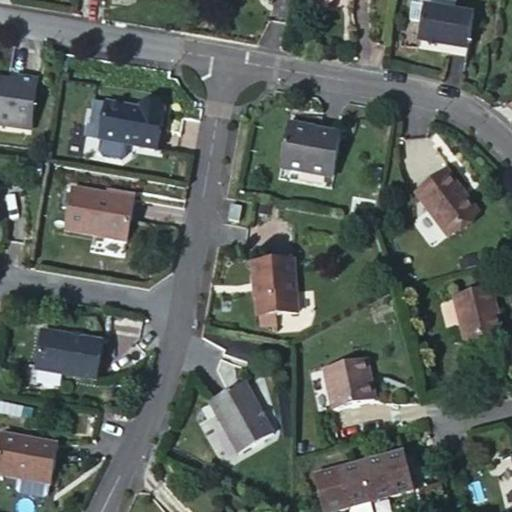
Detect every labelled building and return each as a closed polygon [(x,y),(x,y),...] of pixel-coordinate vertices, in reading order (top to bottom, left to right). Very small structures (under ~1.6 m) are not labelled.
[(416,44),(464,57),(476,16),(456,10),(459,0),(415,0),(412,14),(424,17),(416,44)] [(17,82),(0,79),(0,124),(31,129),(38,79),(18,77),(17,82)] [(100,139),(157,150),(164,111),(143,106),(142,111),(107,105),(100,139)] [(315,135),(316,129),(289,125),(281,167),(334,177),(340,140),(315,135)] [(341,134),(316,129),(315,135),(340,140),(341,134)] [(447,172),(416,194),(447,237),(478,214),(447,172)] [(66,232),(127,243),(134,201),(72,190),(66,232)] [(229,220),(239,222),(242,207),(231,205),(229,220)] [(253,265),(254,283),(257,285),(259,317),(276,316),(293,315),(290,262),(253,265)] [(502,334),(491,290),(455,299),(466,343),(502,334)] [(276,316),(259,317),(260,327),(277,325),(276,316)] [(37,370),(96,381),(102,344),(44,333),(37,370)] [(375,402),(366,361),(324,369),(334,411),(375,402)] [(239,455),(274,435),(245,384),(210,403),(239,455)] [(0,405),(0,415),(30,420),(32,410),(0,405)] [(0,476),(51,485),(58,445),(3,436),(0,450),(0,476)] [(348,505),(369,500),(370,503),(413,493),(404,454),(315,476),(324,511),(334,511),(349,508),(348,505)] [(42,497),(45,486),(22,481),(20,492),(42,497)] [(504,511),(511,511),(511,497),(511,494),(506,496),(501,497),(504,511)] [(370,503),(369,500),(348,505),(349,508),(370,503)]
